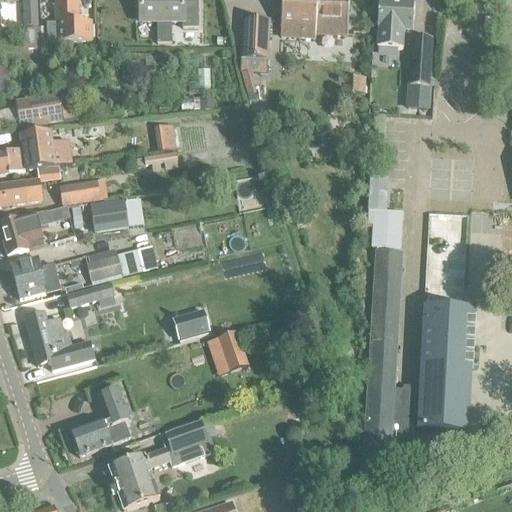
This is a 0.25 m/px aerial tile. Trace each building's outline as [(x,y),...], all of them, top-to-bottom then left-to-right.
[(54,0),(55,25),(44,25),(44,31),(44,49),(56,49),(56,45),(90,45),(90,25),(77,25),(76,0),(54,0)] [(140,0),(140,24),(182,24),(182,30),(197,30),(197,3),(182,2),(182,0),(140,0)] [(281,0),(279,38),(314,40),(315,28),(326,29),(326,26),(331,26),(330,31),(346,33),(347,0),(281,0)] [(379,1),(377,32),(378,32),(377,50),(402,51),(403,34),(412,34),(414,3),(379,1)] [(22,2),(22,28),(36,28),(36,2),(22,2)] [(483,30),(493,31),(493,21),(483,20),(483,30)] [(240,61),(266,63),(268,22),(242,21),(240,61)] [(165,24),(156,24),(156,36),(156,46),(170,46),(170,35),(170,24),(165,24)] [(44,31),(35,31),(35,50),(44,50),(44,31)] [(408,88),(429,90),(432,41),(411,40),(408,88)] [(115,63),(103,74),(112,84),(125,73),(115,63)] [(0,80),(8,79),(6,69),(0,70),(0,80)] [(198,71),(199,96),(210,96),(209,71),(198,71)] [(249,75),(239,74),(246,98),(255,95),(249,75)] [(347,95),(363,95),(363,80),(348,80),(347,95)] [(15,104),(20,132),(63,126),(63,125),(77,122),(73,96),(58,98),(58,97),(15,104)] [(193,111),(193,113),(200,112),(200,111),(212,111),(211,101),(180,102),(181,112),(193,111)] [(77,105),(79,123),(92,122),(90,104),(77,105)] [(22,151),(17,152),(19,174),(71,168),(68,144),(52,146),(51,134),(21,137),(22,151)] [(0,154),(0,175),(19,174),(17,152),(7,153),(7,154),(0,154)] [(143,160),(145,168),(177,164),(176,155),(143,160)] [(0,210),(41,205),(39,185),(60,182),(59,169),(37,172),(38,182),(0,187),(0,210)] [(370,182),(368,214),(369,214),(368,227),(373,227),(371,250),(375,250),(399,251),(401,216),(385,214),(387,183),(370,182)] [(60,190),(63,209),(100,204),(97,185),(60,190)] [(124,205),(90,209),(94,236),(128,231),(128,230),(142,228),(140,213),(138,202),(124,204),(124,205)] [(0,226),(0,237),(6,258),(28,253),(26,246),(40,242),(37,231),(50,228),(47,216),(33,216),(0,226)] [(279,221),(271,223),(274,234),(282,231),(279,221)] [(150,249),(136,253),(141,274),(155,270),(150,249)] [(372,297),(361,506),(386,508),(388,483),(390,443),(390,442),(397,442),(402,442),(412,443),(415,393),(411,393),(411,391),(409,389),(404,389),(401,391),(401,392),(394,392),(399,297),(401,257),(399,257),(399,251),(375,250),(374,256),(372,297)] [(85,266),(90,284),(120,276),(115,258),(85,266)] [(36,261),(10,268),(19,303),(59,292),(52,268),(39,272),(36,261)] [(67,298),(70,311),(114,300),(110,287),(67,298)] [(422,309),(416,434),(468,437),(468,432),(460,432),(463,372),(472,372),(475,312),(422,309)] [(25,322),(38,368),(50,365),(53,373),(95,361),(91,344),(68,350),(60,321),(47,324),(45,316),(25,322)] [(236,335),(217,341),(229,375),(248,369),(236,335)] [(106,422),(69,435),(79,460),(111,448),(111,447),(130,440),(124,425),(129,423),(118,392),(97,400),(106,422)] [(109,472),(123,511),(129,511),(159,502),(149,473),(169,466),(171,472),(211,457),(200,426),(164,438),(169,452),(109,472)] [(329,473),(328,497),(345,497),(346,473),(329,473)]
